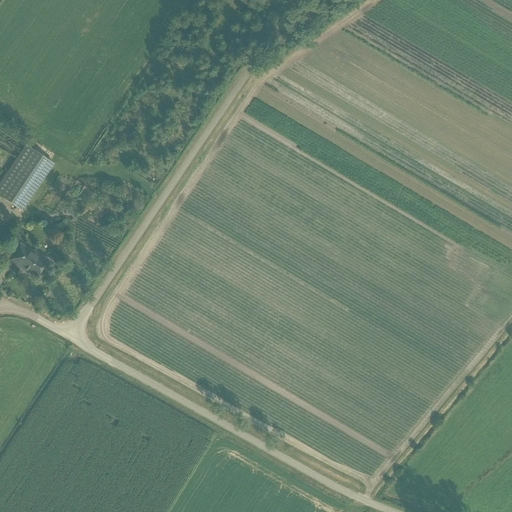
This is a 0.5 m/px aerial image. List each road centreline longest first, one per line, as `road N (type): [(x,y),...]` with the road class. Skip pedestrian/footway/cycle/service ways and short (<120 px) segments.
road 1 (unclassified): [(69,342),(298,0)]
road 2 (unclassified): [(381,511),(69,342)]
